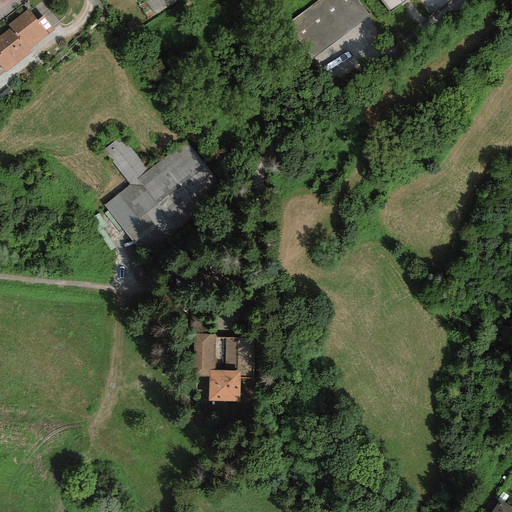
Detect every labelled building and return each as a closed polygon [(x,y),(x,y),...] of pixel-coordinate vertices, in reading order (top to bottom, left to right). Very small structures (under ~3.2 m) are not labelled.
[(358,0),(316,0),(286,22),(312,58),(370,16),(358,0)] [(379,0),(390,13),(407,0),(379,0)] [(27,11),(0,33),(0,62),(7,71),(49,36),(27,11)] [(131,187),(106,207),(143,254),(224,189),(186,141),(149,169),(121,134),(102,150),(131,187)] [(256,337),(194,336),(193,377),(209,377),(208,403),(240,404),(241,380),(255,380),(256,337)] [(511,511),(511,509),(501,501),(492,511),(511,511)]
